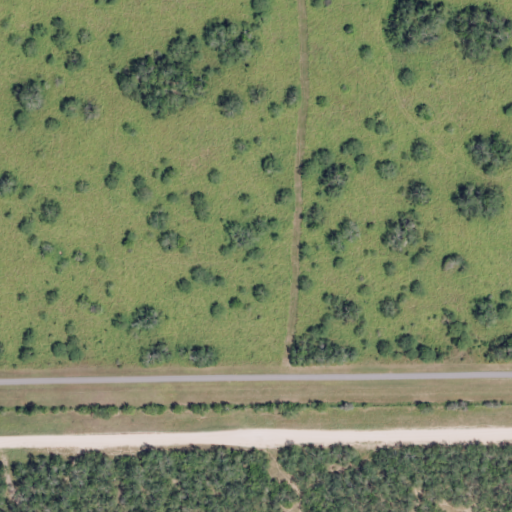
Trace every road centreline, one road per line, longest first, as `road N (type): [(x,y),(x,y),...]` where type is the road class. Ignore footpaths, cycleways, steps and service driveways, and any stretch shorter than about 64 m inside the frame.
road 1 (residential): [(0,441),(511,434)]
road 2 (residential): [(0,386),(511,381)]
